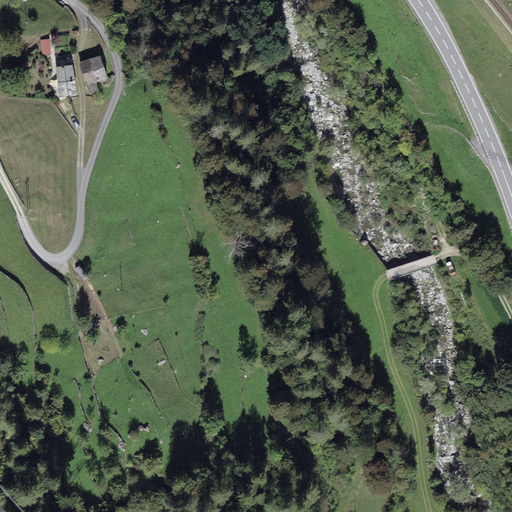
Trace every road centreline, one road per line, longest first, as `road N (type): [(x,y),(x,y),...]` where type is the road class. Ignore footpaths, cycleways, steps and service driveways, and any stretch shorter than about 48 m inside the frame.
road 1 (track): [(0,169),(35,250),(55,265),(82,238),(84,183),(126,82),(118,44),(78,0)]
road 2 (primary): [(511,193),(456,63),(418,0)]
road 3 (track): [(511,327),(478,267),(458,254),(387,276),(379,291)]
